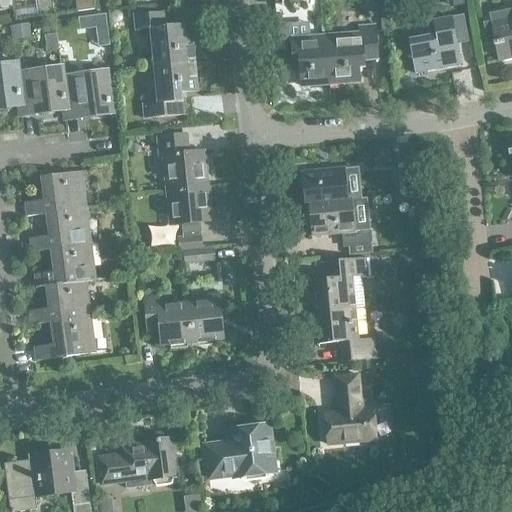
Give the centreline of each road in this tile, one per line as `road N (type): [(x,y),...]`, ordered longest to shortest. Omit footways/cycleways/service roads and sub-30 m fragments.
road 1 (residential): [(21,414),(249,388),(274,358),(253,135)]
road 2 (residential): [(253,135),(460,118)]
road 3 (residential): [(477,284),(460,118)]
road 4 (residential): [(21,414),(0,257)]
road 5 (residential): [(253,135),(239,0)]
